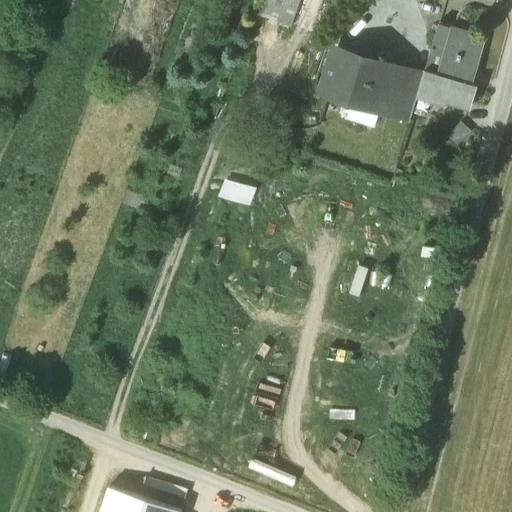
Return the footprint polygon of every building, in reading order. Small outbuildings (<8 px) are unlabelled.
[(260,0),(255,13),(290,25),(299,0),(260,0)] [(439,22),(425,69),(438,72),(450,32),(451,33),(453,26),(439,22)] [(450,32),(438,72),(425,69),(425,72),(417,95),(437,100),(438,95),(470,105),(477,84),(472,82),(483,42),(451,33),(450,32)] [(393,68),(335,50),(322,93),(343,100),(345,95),(381,106),(393,68)] [(425,72),(394,63),(393,68),(381,106),(383,107),(383,106),(411,116),(417,95),(425,72)] [(252,205),(257,187),(226,177),(220,195),(252,205)] [(362,295),(370,267),(360,264),(352,292),(362,295)] [(298,475),(282,470),(287,455),(262,446),(254,470),(295,484),(298,475)] [(164,511),(111,494),(104,511),(164,511)]
